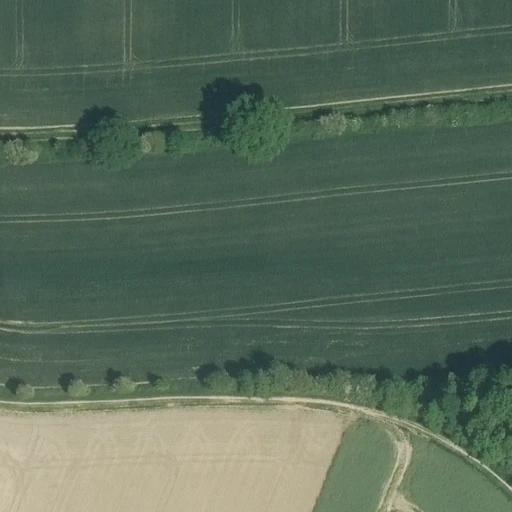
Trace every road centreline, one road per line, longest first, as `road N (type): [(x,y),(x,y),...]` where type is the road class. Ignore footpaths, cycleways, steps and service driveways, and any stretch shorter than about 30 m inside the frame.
road 1 (track): [(0,403),(350,407),(432,430),(511,489)]
road 2 (track): [(0,135),(511,93)]
